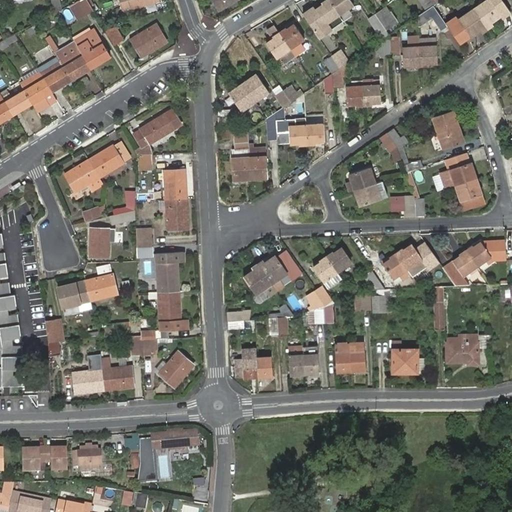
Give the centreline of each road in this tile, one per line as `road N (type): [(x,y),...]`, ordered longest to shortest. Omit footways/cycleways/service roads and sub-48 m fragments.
road 1 (tertiary): [(217,405),(511,393)]
road 2 (tertiary): [(0,421),(217,405)]
road 3 (residential): [(29,153),(162,70),(202,68)]
road 4 (unclassified): [(209,227),(217,405)]
road 5 (residential): [(318,169),(463,75)]
road 6 (residential): [(341,228),(506,220)]
road 7 (unclassified): [(202,68),(209,227)]
road 8 (residential): [(506,220),(493,143),(463,75)]
